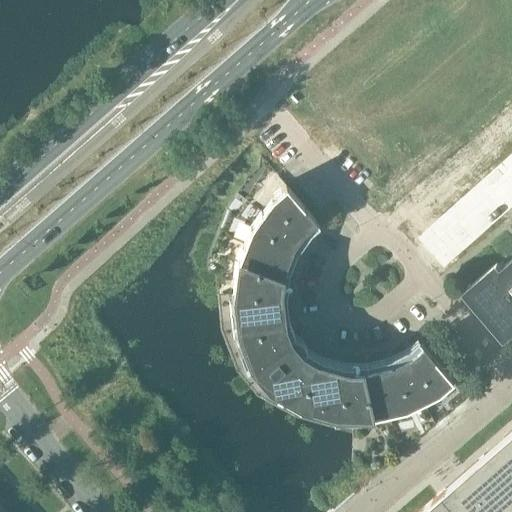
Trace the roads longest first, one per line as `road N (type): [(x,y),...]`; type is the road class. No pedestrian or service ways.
road 1 (secondary): [(0,273),(309,0)]
road 2 (secondary): [(226,0),(0,196)]
road 3 (residential): [(511,384),(361,511)]
road 4 (residential): [(418,276),(363,316),(335,304),(334,270),(377,230)]
road 5 (residential): [(377,230),(511,117)]
road 6 (residential): [(511,381),(418,276)]
road 7 (tertiary): [(14,403),(103,511)]
